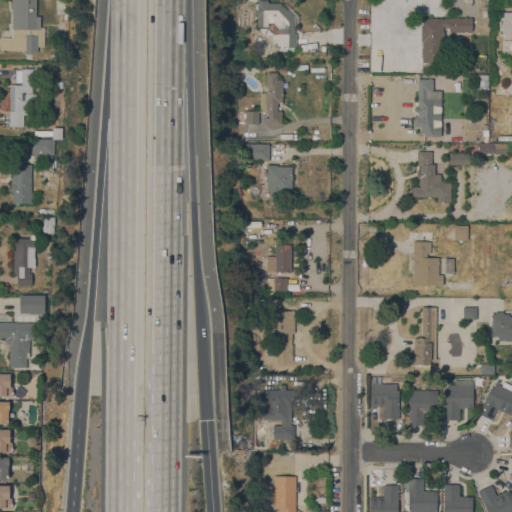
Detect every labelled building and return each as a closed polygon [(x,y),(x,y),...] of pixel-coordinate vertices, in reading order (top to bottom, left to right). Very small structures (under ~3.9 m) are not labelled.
[(35,0),(35,16),(40,16),(40,29),(44,29),(44,45),(37,45),(37,51),(0,51),(0,38),(11,38),(11,0),(35,0)] [(278,50),(278,47),(271,47),(271,35),(267,30),(273,24),(273,23),(268,23),(268,27),(257,27),(257,1),(267,1),(267,3),(280,3),(282,6),(285,3),(297,16),(297,28),(294,28),(294,34),(296,34),(296,47),(284,47),(284,50),(278,50)] [(234,27),(250,27),(251,7),(235,6),(234,27)] [(511,39),(507,39),(507,35),(502,35),(502,12),(511,12),(511,11),(511,39)] [(471,18),(471,32),(448,32),(448,27),(442,27),(442,31),(443,31),(443,55),(442,55),(442,63),(421,63),(421,62),(420,62),(420,60),(421,60),(421,54),(421,48),(421,41),(420,41),(420,26),(422,25),(422,24),(421,24),(421,22),(422,22),(422,18),(448,18),(471,18)] [(249,71),(240,80),(235,75),(245,66),(249,71)] [(15,85),(15,70),(21,70),(21,69),(34,69),(34,68),(41,68),(41,87),(35,87),(35,85),(32,85),(32,94),(35,94),(35,104),(32,104),(32,115),(23,115),(23,127),(15,126),(15,128),(10,128),(10,126),(9,126),(9,85),(15,85)] [(277,72),(277,80),(282,80),(282,103),(277,103),(277,111),(281,111),(281,125),(266,124),(266,112),(259,112),(259,93),(266,93),(266,72),(277,72)] [(440,137),(423,136),(423,132),(419,132),(420,127),(413,127),(413,117),(417,117),(418,112),(414,112),(414,107),(417,107),(418,79),(433,79),(432,91),(441,91),(440,137)] [(511,90),(493,90),(493,82),(511,82),(511,90)] [(245,124),(245,111),(258,111),(258,124),(245,124)] [(52,139),(52,136),(34,136),(34,131),(52,131),(52,127),(62,127),(62,139),(52,139)] [(54,140),(54,155),(51,155),(51,158),(33,158),(33,154),(31,154),(31,140),(54,140)] [(269,160),(268,160),(268,161),(264,161),(264,160),(245,160),(245,144),(269,144),(269,160)] [(478,153),(478,144),(494,144),(494,145),(500,145),(500,153),(478,153)] [(450,202),(437,202),(437,197),(412,197),(412,187),(420,187),(420,185),(418,185),(418,177),(420,177),(420,164),(417,164),(417,152),(431,152),(431,164),(434,164),(434,174),(440,174),(440,183),(450,183),(450,202)] [(449,153),(469,153),(468,165),(449,165),(449,153)] [(31,203),(12,203),(12,164),(31,164),(31,203)] [(291,174),(292,174),(292,181),(291,181),(291,191),(280,191),(280,202),(269,202),(269,190),(267,190),(267,165),(277,165),(277,166),(292,166),(291,174)] [(46,233),(46,226),(43,226),(43,218),(54,218),(54,233),(52,233),(46,233)] [(454,241),(454,229),(467,229),(468,240),(462,241),(462,242),(458,242),(458,241),(454,241)] [(430,253),(427,253),(427,257),(438,257),(438,275),(442,275),(442,285),(435,285),(435,284),(413,284),(413,265),(414,265),(414,260),(413,260),(413,241),(415,241),(415,237),(430,237),(430,253)] [(17,285),(17,275),(13,275),(13,238),(34,238),(34,258),(35,258),(35,267),(30,267),(30,273),(31,273),(31,285),(17,285)] [(53,241),(51,253),(45,252),(46,240),(51,241),(53,241)] [(275,256),(275,244),(291,244),(291,272),(280,272),(280,274),(277,274),(277,272),(266,272),(266,256),(275,256)] [(453,258),(453,273),(445,273),(444,258),(453,258)] [(287,290),(273,290),(273,278),(287,278),(287,290)] [(44,313),(19,313),(19,295),(44,295),(44,313)] [(435,361),(430,361),(430,365),(414,365),(414,347),(415,347),(415,338),(421,338),(422,307),(436,307),(435,361)] [(463,320),(463,307),(476,307),(477,319),(463,320)] [(291,333),(292,344),(293,344),(293,351),(291,351),(291,355),(293,355),(293,362),(275,362),(275,338),(273,338),(273,311),(294,311),(294,333),(291,333)] [(511,341),(505,341),(505,340),(498,340),(498,337),(491,337),(491,314),(494,314),(494,312),(503,312),(503,314),(508,314),(508,316),(511,316),(511,341)] [(0,322),(34,323),(34,339),(29,339),(29,358),(27,358),(26,367),(9,367),(10,352),(9,350),(9,345),(6,344),(5,342),(4,340),(0,340),(0,322)] [(10,387),(12,387),(12,397),(0,396),(0,373),(10,374),(10,387)] [(492,389),(495,383),(501,386),(506,377),(511,380),(511,408),(509,415),(496,409),(491,420),(478,414),(490,388),(492,389)] [(473,408),(459,408),(459,420),(444,420),(445,392),(447,392),(447,385),(455,385),(455,378),(473,378),(473,408)] [(383,418),(384,406),(370,406),(370,383),(396,384),(396,390),(399,390),(398,418),(383,418)] [(280,385),(285,385),(285,390),(291,390),(291,425),(294,425),(294,439),(273,439),(273,425),(281,425),(281,419),(264,419),(264,415),(262,415),(262,411),(265,411),(265,390),(279,390),(280,385)] [(409,397),(411,397),(411,390),(437,390),(437,413),(424,413),(424,425),(409,425),(409,414),(409,397)] [(9,410),(8,410),(8,424),(0,424),(0,401),(9,401),(9,410)] [(9,442),(12,442),(12,453),(0,452),(0,429),(9,429),(9,442)] [(8,466),(8,479),(0,479),(0,457),(8,457),(8,466)] [(273,508),(273,476),(296,476),(295,511),(279,511),(279,508),(274,508),(273,508)] [(403,478),(423,478),(423,491),(436,491),(436,492),(440,492),(440,511),(410,511),(410,506),(408,506),(408,509),(403,509),(403,478)] [(397,511),(369,511),(369,497),(383,497),(383,484),(398,485),(397,511)] [(472,511),(443,511),(444,484),(458,484),(458,496),(472,496),(472,511)] [(9,498),(12,498),(12,508),(0,508),(0,485),(9,485),(9,498)] [(511,498),(511,511),(486,511),(477,491),(491,485),(495,496),(508,490),(511,498)]
